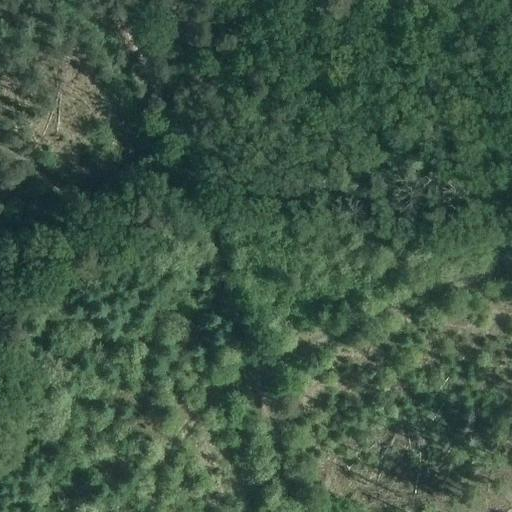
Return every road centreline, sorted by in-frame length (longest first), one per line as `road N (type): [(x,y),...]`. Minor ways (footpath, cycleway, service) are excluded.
road 1 (track): [(253,369),(511,264)]
road 2 (track): [(182,170),(253,369)]
road 3 (track): [(0,148),(88,199),(182,170)]
road 4 (track): [(115,0),(182,170)]
